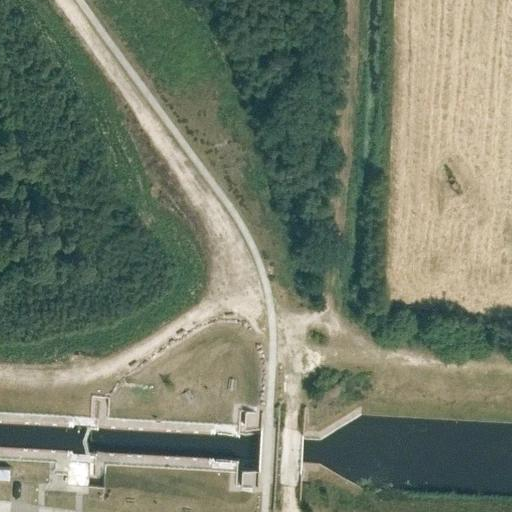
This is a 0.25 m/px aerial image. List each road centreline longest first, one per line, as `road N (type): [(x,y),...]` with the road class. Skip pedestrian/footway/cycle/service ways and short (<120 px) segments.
road 1 (track): [(60,0),(221,235),(241,289)]
road 2 (track): [(0,369),(54,371),(133,355),(241,289),(270,313)]
road 3 (track): [(270,313),(291,336),(287,511)]
